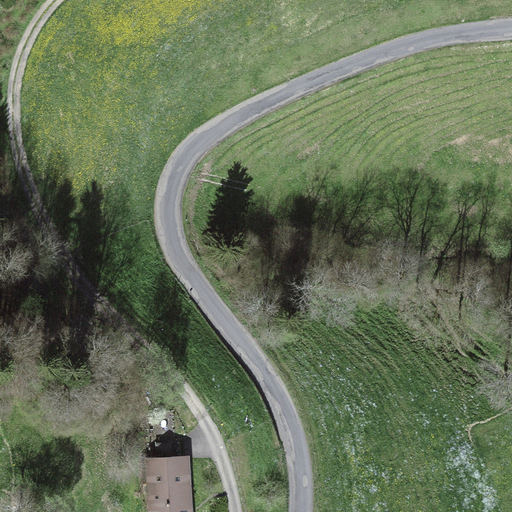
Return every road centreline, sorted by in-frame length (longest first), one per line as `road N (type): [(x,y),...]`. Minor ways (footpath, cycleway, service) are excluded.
road 1 (unclassified): [(511,28),(441,35),(311,80),(204,137),(173,177),(168,217),(182,262),(293,424),(303,511)]
road 2 (track): [(234,511),(210,428),(185,390),(71,268),(21,164),(15,74),(55,0)]
